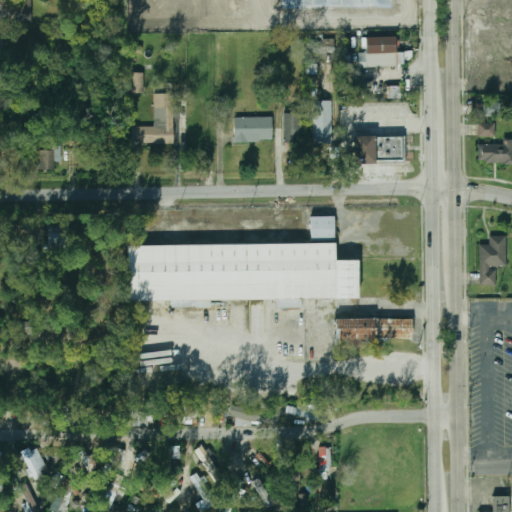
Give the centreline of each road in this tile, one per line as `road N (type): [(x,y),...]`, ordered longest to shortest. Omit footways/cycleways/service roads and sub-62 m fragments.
road 1 (residential): [(459,188),(0,195)]
road 2 (secondary): [(435,185),(438,501)]
road 3 (secondary): [(462,511),(459,263)]
road 4 (secondary): [(459,188),(456,0)]
